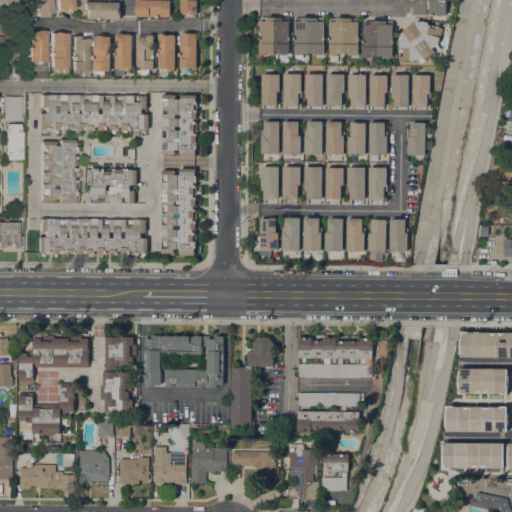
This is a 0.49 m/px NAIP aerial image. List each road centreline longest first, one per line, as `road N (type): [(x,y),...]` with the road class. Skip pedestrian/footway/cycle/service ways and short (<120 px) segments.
road 1 (residential): [(225,292),(228,0)]
road 2 (primary): [(511,295),(225,292)]
road 3 (residential): [(226,210),(400,211),(401,115)]
road 4 (residential): [(428,115),(227,115)]
road 5 (residential): [(399,4),(228,2)]
road 6 (residential): [(203,24),(36,23)]
road 7 (primary): [(142,291),(0,290)]
